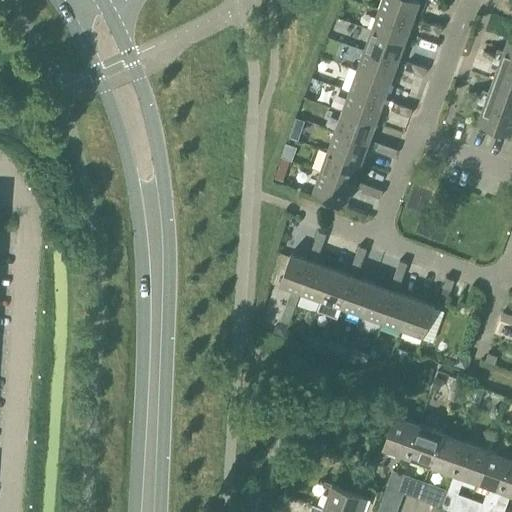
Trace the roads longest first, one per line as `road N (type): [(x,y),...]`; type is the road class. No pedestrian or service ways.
road 1 (secondary): [(160,511),(170,234),(158,151),(104,0)]
road 2 (secondary): [(71,11),(102,76),(137,206),(144,319),(136,511)]
road 3 (residential): [(12,511),(30,209),(0,171)]
road 4 (residential): [(511,238),(495,284),(376,237)]
road 5 (residential): [(415,133),(469,0)]
